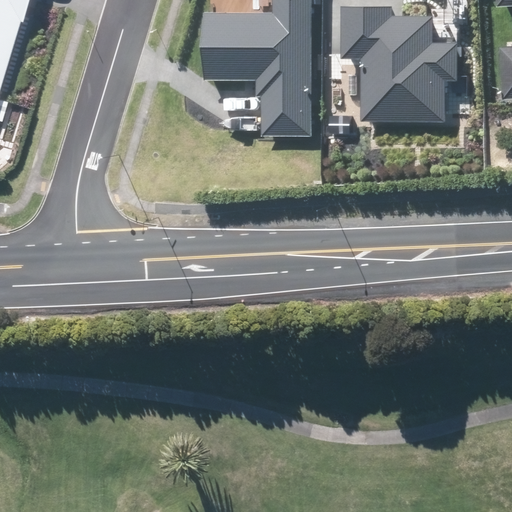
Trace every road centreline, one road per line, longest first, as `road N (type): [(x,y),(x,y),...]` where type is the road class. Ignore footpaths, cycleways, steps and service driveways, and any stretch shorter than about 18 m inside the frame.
road 1 (tertiary): [(511,242),(83,264)]
road 2 (residential): [(83,264),(76,190),(136,0)]
